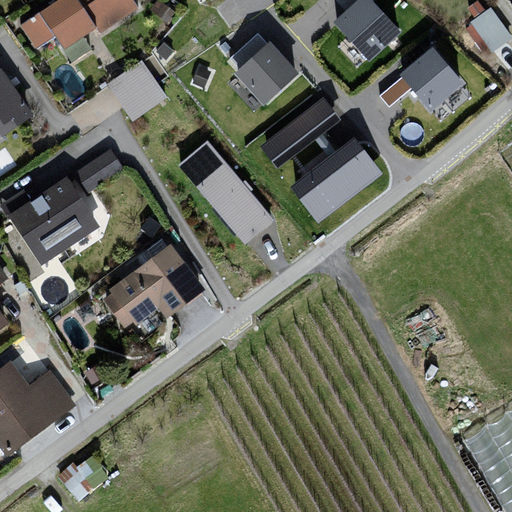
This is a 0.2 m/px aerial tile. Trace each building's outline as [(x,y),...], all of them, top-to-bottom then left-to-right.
[(53,0),(15,26),(34,54),(51,44),(62,61),(128,16),(117,0),(53,0)] [(400,30),(371,0),(357,0),(334,22),(369,59),(400,30)] [(488,11),(467,23),(485,54),(506,42),(488,11)] [(298,73),(270,42),(235,74),(264,105),(298,73)] [(464,83),(433,47),(400,75),(431,111),(464,83)] [(143,57),(109,82),(136,117),(169,92),(143,57)] [(0,88),(0,131),(21,118),(0,88)] [(324,98),(261,146),(279,168),(341,120),(324,98)] [(382,173),(355,138),(292,186),(319,221),(382,173)] [(511,183),(511,404),(459,439),(499,511),(511,511),(511,139),(494,153),(511,183)] [(200,143),(172,167),(239,248),(267,222),(200,143)] [(102,148),(0,211),(0,214),(33,270),(94,229),(75,198),(120,171),(102,148)] [(162,247),(93,299),(120,333),(153,309),(165,319),(195,293),(162,247)] [(3,366),(0,367),(0,455),(2,459),(69,409),(43,372),(21,390),(3,366)] [(93,449),(60,472),(77,497),(111,475),(93,449)]
